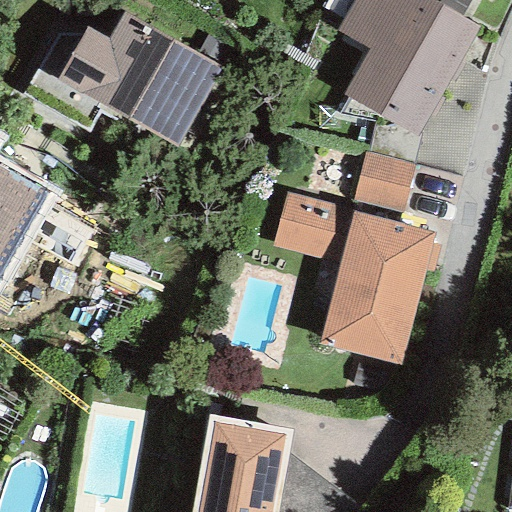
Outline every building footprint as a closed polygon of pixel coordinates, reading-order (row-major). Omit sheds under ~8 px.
[(478,27),(430,0),(353,0),(334,33),(367,51),(341,96),(414,137),(478,27)] [(221,67),(124,12),(108,40),(85,27),(55,79),(175,147),(221,67)] [(414,165),(364,152),(351,202),(401,215),(414,165)] [(0,285),(52,198),(0,167),(0,285)] [(354,209),(285,192),(271,247),(338,264),(317,345),(399,366),(423,271),(431,273),(438,246),(430,244),(433,233),(353,212),(354,209)] [(277,511),(292,429),(208,414),(190,511),(277,511)]
